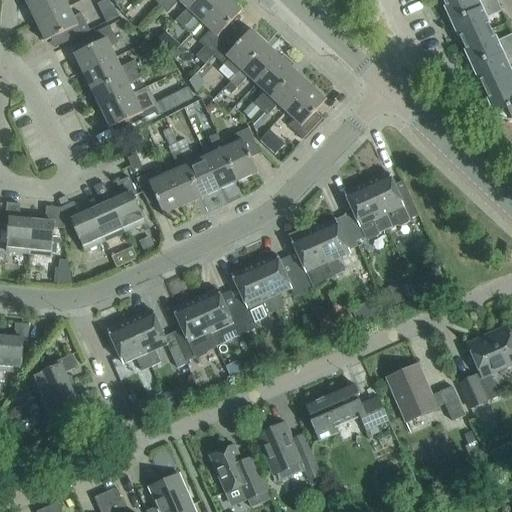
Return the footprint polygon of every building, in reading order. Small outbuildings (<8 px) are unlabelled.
[(35,0),(26,5),(35,23),(68,7),(64,0),(35,0)] [(187,9),(195,0),(167,0),(161,7),(167,13),(178,1),(186,9),(187,9)] [(202,23),(223,0),(195,0),(187,9),(186,9),(175,21),(182,27),(194,15),(202,23)] [(232,35),(225,29),(242,10),(231,0),(223,0),(202,23),(210,31),(199,42),(204,48),(196,56),(205,65),(213,56),(232,35)] [(452,22),(497,1),(496,0),(444,0),(443,1),(452,22)] [(502,11),(497,1),(452,22),(462,43),(491,30),(485,19),(502,11)] [(73,17),(68,7),(35,23),(44,42),(60,34),(64,43),(89,31),(81,13),(73,17)] [(101,14),(107,25),(119,19),(114,8),(101,14)] [(73,55),(82,74),(115,57),(110,47),(118,44),(109,26),(84,38),(89,47),(73,55)] [(241,71),(267,44),(251,29),(239,42),(232,35),(213,56),(224,66),(219,71),(230,82),(241,71)] [(472,65),(511,46),(511,34),(496,42),(491,30),(462,43),(472,65)] [(155,42),(170,57),(177,50),(180,47),(164,32),(155,42)] [(256,84),(281,58),(267,44),(241,71),(230,82),(237,89),(248,77),(256,84)] [(511,59),(511,46),(472,65),(482,86),(510,73),(506,62),(511,59)] [(170,57),(175,61),(181,54),(177,50),(170,57)] [(91,92),(138,69),(134,60),(120,67),(115,57),(82,74),(91,92)] [(260,110),(296,72),(281,58),(256,84),(264,92),(253,104),(260,110)] [(160,78),(173,72),(167,60),(154,66),(160,78)] [(142,77),(138,69),(91,92),(100,110),(133,94),(128,84),(142,77)] [(286,113),(311,85),(296,72),(260,110),(267,116),(278,105),(286,113)] [(511,120),(511,76),(510,73),(482,86),(495,114),(507,109),(511,120)] [(230,82),(225,88),(232,94),(237,89),(230,82)] [(326,100),(311,85),(286,113),(294,120),(288,126),(303,140),(322,119),(314,112),(326,100)] [(133,94),(100,110),(109,129),(125,122),(129,131),(161,115),(155,102),(148,87),(133,94)] [(166,97),(155,102),(161,115),(173,109),(166,97)] [(251,121),(260,110),(253,104),(253,103),(243,114),(251,121)] [(251,158),(260,154),(248,128),(230,137),(234,144),(224,149),(239,183),(258,174),(251,158)] [(170,129),(163,132),(169,146),(176,143),(170,129)] [(260,141),(266,147),(277,136),(271,130),(260,141)] [(224,149),(217,134),(209,138),(215,153),(205,157),(220,191),(239,183),(224,149)] [(220,191),(205,157),(195,162),(188,147),(180,151),(202,199),(220,191)] [(202,199),(180,151),(171,155),(178,169),(168,174),(183,208),(202,199)] [(136,154),(127,159),(130,166),(132,170),(142,166),(136,154)] [(183,208),(168,174),(158,179),(154,171),(136,179),(148,205),(157,201),(164,217),(183,208)] [(396,191),(388,173),(366,183),(387,230),(397,226),(400,227),(408,224),(408,220),(418,216),(405,187),(396,191)] [(114,194),(109,197),(125,233),(145,224),(133,197),(137,195),(129,177),(116,183),(123,196),(120,198),(119,196),(114,194)] [(109,197),(103,183),(94,188),(102,206),(92,210),(91,211),(105,242),(125,233),(109,197)] [(353,212),(344,216),(356,242),(365,238),(366,241),(370,240),(376,238),(378,236),(378,234),(387,230),(366,183),(344,193),(353,212)] [(29,254),(32,216),(26,215),(22,218),(22,220),(19,220),(20,205),(7,203),(5,223),(9,224),(6,252),(29,254)] [(91,211),(92,210),(89,206),(83,209),(81,213),(82,215),(79,216),(73,203),(60,209),(64,229),(73,225),(85,251),(105,242),(91,211)] [(53,228),(64,229),(60,209),(46,207),(45,222),(42,222),(42,220),(39,216),(32,216),(29,254),(51,257),(53,228)] [(358,247),(356,242),(344,216),(335,220),(334,220),(312,230),(334,277),(343,272),(337,259),(350,254),(348,251),(358,247)] [(334,277),(312,230),(291,239),(303,266),(293,270),(304,294),(325,285),(327,280),(334,277)] [(150,239),(140,243),(146,256),(155,252),(150,239)] [(112,258),(118,269),(127,265),(122,254),(112,258)] [(304,294),(293,270),(284,274),(276,255),(254,265),(275,312),(284,308),(278,295),(290,289),(293,295),(295,298),(304,294)] [(69,261),(60,261),(59,269),(56,269),(55,284),(73,285),(69,261)] [(275,312),(254,265),(232,275),(244,301),(235,305),(247,333),(257,329),(248,309),(259,303),(265,316),(275,312)] [(444,283),(439,270),(414,281),(420,294),(444,283)] [(388,309),(405,301),(397,285),(381,292),(388,309)] [(247,333),(235,305),(226,310),(217,290),(195,300),(216,347),(247,333)] [(216,347),(195,300),(173,310),(182,329),(173,333),(186,362),(195,358),(198,359),(207,355),(207,351),(216,347)] [(376,314),(371,303),(353,311),(358,322),(368,318),(376,314)] [(346,304),(329,312),(338,331),(355,324),(346,304)] [(186,362),(173,333),(164,337),(152,311),(130,321),(151,368),(161,363),(155,350),(166,345),(177,369),(186,365),(186,363),(186,362)] [(151,368),(130,321),(108,330),(123,364),(136,359),(142,372),(151,368)] [(27,344),(29,325),(15,324),(14,339),(11,338),(11,336),(8,333),(1,332),(0,337),(1,337),(0,348),(0,371),(20,373),(23,344),(27,344)] [(490,375),(511,365),(511,341),(507,330),(482,341),(481,338),(467,344),(480,374),(459,383),(470,409),(499,396),(490,375)] [(30,379),(39,399),(74,383),(72,377),(67,376),(66,376),(64,373),(78,367),(72,355),(55,363),(57,367),(30,379)] [(239,362),(244,374),(260,366),(255,355),(239,362)] [(452,422),(465,416),(452,387),(432,396),(418,365),(386,379),(405,422),(445,405),(452,422)] [(76,411),(94,404),(88,391),(75,397),(74,394),(75,393),(77,389),(74,383),(39,399),(48,419),(41,422),(47,435),(66,426),(60,414),(75,407),(76,411)] [(366,432),(389,422),(377,396),(360,404),(357,396),(359,395),(354,385),(305,406),(312,421),(310,422),(319,442),(337,434),(333,425),(358,414),(366,432)] [(146,401),(151,413),(166,407),(161,395),(146,401)] [(143,402),(133,407),(137,418),(148,413),(143,402)] [(303,433),(291,439),(284,424),(257,436),(274,475),(278,483),(304,472),(309,483),(322,478),(303,433)] [(381,446),(392,441),(388,431),(377,437),(381,446)] [(481,452),(476,441),(464,446),(469,457),(481,452)] [(251,508),(270,500),(260,477),(249,482),(234,446),(210,457),(226,493),(241,486),(251,508)] [(504,459),(499,446),(490,450),(495,463),(504,459)] [(195,511),(180,478),(150,492),(158,511),(195,511)] [(113,511),(126,511),(116,488),(105,493),(113,511)] [(113,511),(105,493),(94,498),(99,511),(113,511)] [(420,493),(408,497),(411,506),(423,501),(420,493)] [(62,511),(59,502),(47,507),(49,511),(62,511)]
